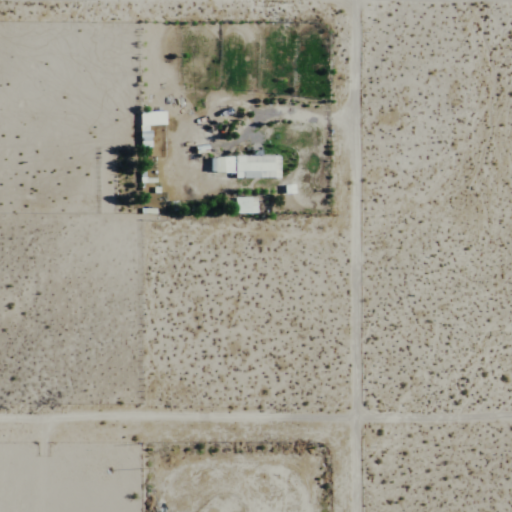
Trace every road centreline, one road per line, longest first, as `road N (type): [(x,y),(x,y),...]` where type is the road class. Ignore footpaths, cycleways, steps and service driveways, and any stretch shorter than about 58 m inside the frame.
road 1 (residential): [(391,511),(375,0)]
road 2 (residential): [(0,425),(511,423)]
road 3 (residential): [(511,2),(0,1)]
